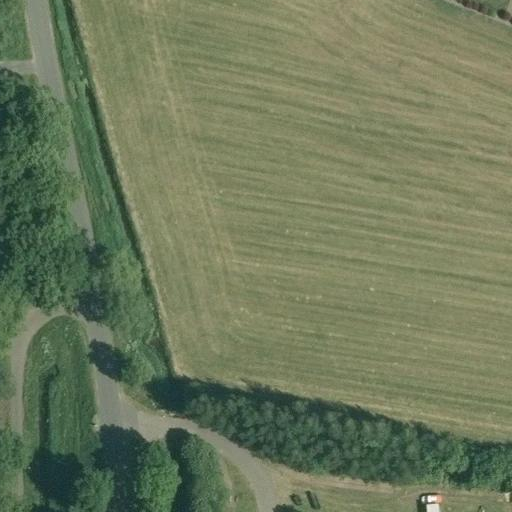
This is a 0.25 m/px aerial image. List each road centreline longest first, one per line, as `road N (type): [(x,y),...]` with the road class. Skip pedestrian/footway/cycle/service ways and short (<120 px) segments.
road 1 (unclassified): [(91,293),(42,0)]
road 2 (unclassified): [(24,511),(21,333),(36,313),(91,293)]
road 3 (unclassified): [(122,511),(117,428),(91,293)]
